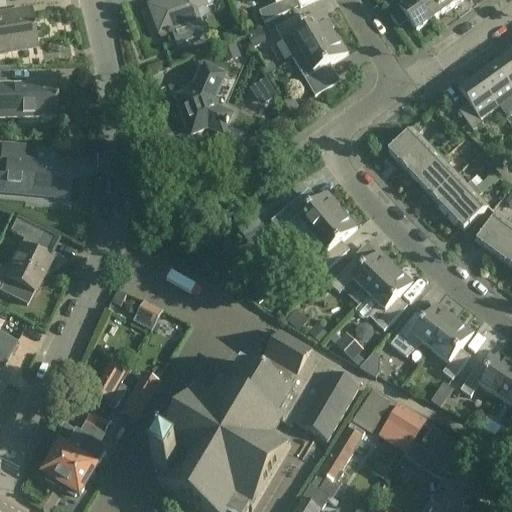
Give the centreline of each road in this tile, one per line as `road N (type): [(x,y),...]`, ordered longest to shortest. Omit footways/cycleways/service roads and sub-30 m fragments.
road 1 (residential): [(0,491),(102,255),(115,191),(117,136),(94,0)]
road 2 (residential): [(511,326),(378,215),(323,144),(401,89)]
road 3 (residential): [(401,89),(511,11)]
